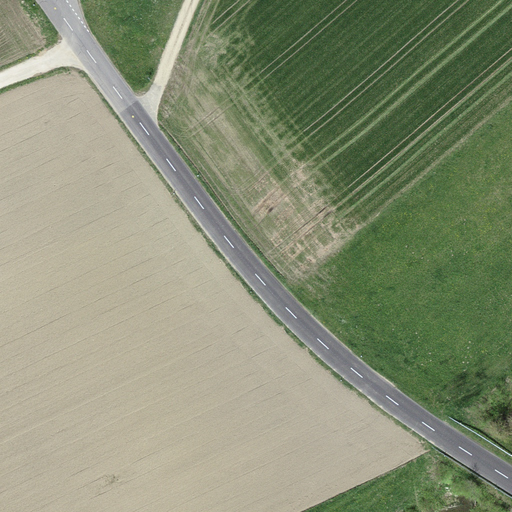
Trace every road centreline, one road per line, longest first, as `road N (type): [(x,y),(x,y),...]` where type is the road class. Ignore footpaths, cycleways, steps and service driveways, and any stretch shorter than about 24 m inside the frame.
road 1 (tertiary): [(52,0),(269,291),(364,380),(511,481)]
road 2 (track): [(142,127),(190,0)]
